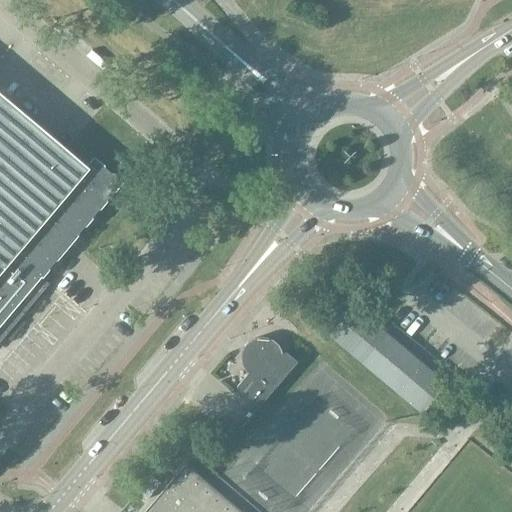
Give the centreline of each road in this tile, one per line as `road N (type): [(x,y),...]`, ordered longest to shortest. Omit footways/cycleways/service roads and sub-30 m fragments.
road 1 (unclassified): [(0,436),(165,245),(186,185),(173,147),(0,0)]
road 2 (tertiary): [(49,511),(315,195)]
road 3 (tertiary): [(313,123),(168,0)]
road 4 (tertiary): [(511,291),(388,188)]
road 5 (tertiary): [(384,123),(511,32)]
